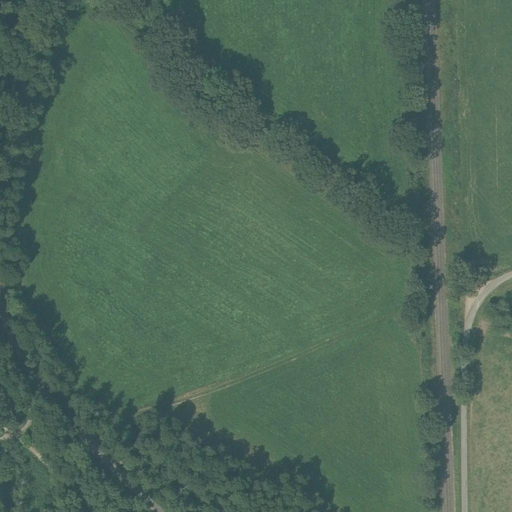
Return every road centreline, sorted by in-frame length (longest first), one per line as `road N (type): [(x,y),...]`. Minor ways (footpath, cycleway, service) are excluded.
road 1 (track): [(409,258),(399,314),(90,441)]
road 2 (unclassified): [(164,511),(105,459),(40,381),(8,324),(0,276)]
road 3 (unclassified): [(464,511),(466,332),(486,291),(511,274)]
road 4 (track): [(35,405),(39,455),(90,511)]
